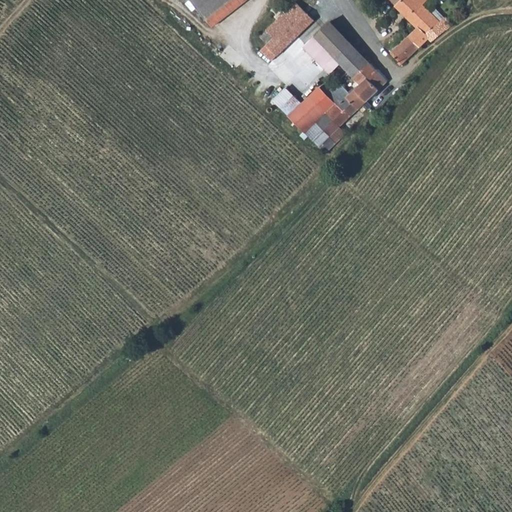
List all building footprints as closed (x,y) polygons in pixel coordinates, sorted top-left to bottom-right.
[(220,0),(206,0),(196,11),(214,28),(232,10),(220,0)] [(220,0),(232,10),(241,0),(220,0)] [(430,42),(426,38),(441,25),(425,8),(430,3),(426,0),(390,0),(419,30),(409,40),(421,51),(430,42)] [(259,42),(278,60),(313,23),(295,6),(290,12),(287,14),(288,15),(283,20),(281,19),(259,42)] [(443,28),(441,25),(426,38),(430,42),(434,46),(454,27),(450,23),(443,28)] [(331,25),(316,40),(326,51),(341,36),(331,25)] [(326,51),(334,60),(350,45),(341,36),(326,51)] [(334,60),(326,51),(316,40),(305,50),(324,71),(327,69),(333,75),(341,67),(334,60)] [(403,67),(421,51),(409,40),(393,55),(403,67)] [(334,60),(341,67),(357,53),(350,45),(334,60)] [(341,67),(355,82),(370,66),(357,53),(341,67)] [(385,82),(370,66),(355,82),(361,88),(355,94),(351,91),(347,94),(350,96),(344,102),(355,113),(386,84),(385,82)] [(350,96),(347,94),(334,79),(312,100),(324,113),(339,129),(355,113),(344,102),(350,96)] [(312,100),(301,110),(294,117),(290,120),(303,134),(324,113),(312,100)] [(285,115),(290,120),(294,117),(289,112),(285,115)] [(344,135),(339,129),(324,113),(303,134),(324,156),(344,135)]
